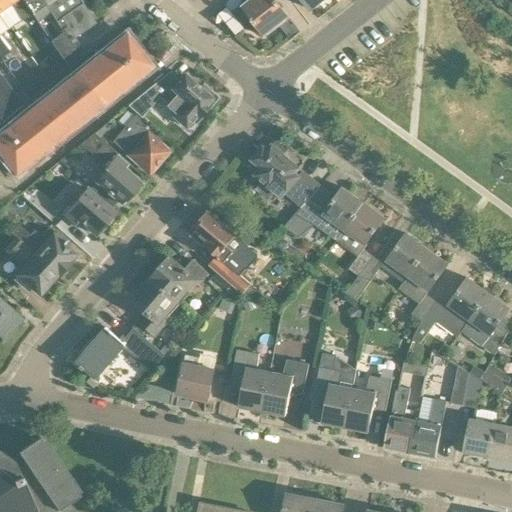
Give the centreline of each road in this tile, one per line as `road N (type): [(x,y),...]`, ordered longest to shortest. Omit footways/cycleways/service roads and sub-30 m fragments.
road 1 (residential): [(511,498),(26,403)]
road 2 (residential): [(258,90),(41,348),(26,403)]
road 3 (residential): [(511,272),(258,90)]
road 4 (residential): [(375,0),(258,90)]
road 5 (residential): [(154,0),(258,90)]
